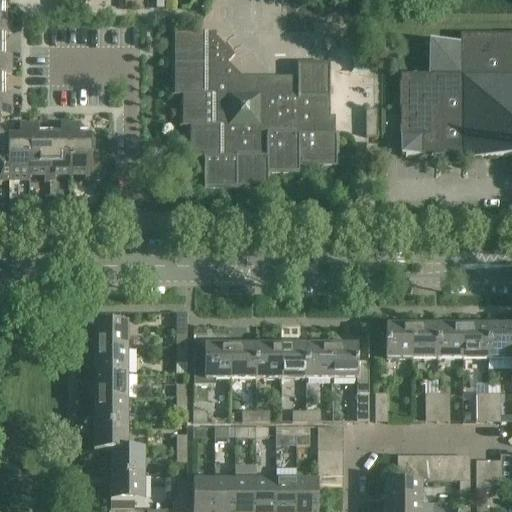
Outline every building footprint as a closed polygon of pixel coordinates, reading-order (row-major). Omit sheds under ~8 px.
[(0,26),(11,26),(11,17),(0,17),(0,26)] [(0,36),(11,37),(11,26),(0,26),(0,36)] [(337,137),(330,136),(330,65),(297,65),(297,81),(235,81),(223,69),(235,57),(216,39),(216,34),(198,34),(171,34),(171,98),(179,98),(179,129),(187,129),(187,160),(204,160),(204,192),(267,192),(267,176),(299,176),(299,169),(337,169),(337,137)] [(400,77),(400,158),(442,158),(442,167),(460,167),(460,161),(464,161),(464,158),(511,157),(511,36),(460,36),(460,46),(430,46),(430,76),(400,77)] [(0,67),(11,67),(11,58),(0,57),(0,67)] [(0,77),(11,77),(11,67),(0,67),(0,77)] [(0,107),(11,108),(11,99),(0,98),(0,107)] [(0,118),(11,118),(11,108),(0,107),(0,118)] [(378,139),(377,111),(365,111),(366,139),(378,139)] [(29,180),(29,126),(19,126),(19,141),(8,141),(8,184),(14,184),(14,180),(29,180)] [(49,184),(49,141),(39,141),(39,126),(29,126),(29,180),(43,180),(44,184),(49,184)] [(70,180),(69,126),(60,126),(60,141),(49,141),(49,184),(55,184),(54,180),(70,180)] [(69,126),(70,180),(84,180),(84,184),(102,184),(102,159),(91,159),(91,140),(80,140),(80,126),(69,126)] [(0,137),(0,183),(8,184),(8,141),(6,141),(1,136),(0,137)] [(378,166),(377,147),(366,147),(366,166),(378,166)] [(187,316),(174,316),(174,337),(176,337),(176,352),(186,352),(186,338),(187,327),(187,316)] [(93,352),(128,352),(128,325),(93,325),(93,352)] [(511,327),(487,328),(487,363),(487,373),(511,373),(511,363),(511,353),(511,327)] [(411,363),(411,328),(385,328),(385,363),(411,363)] [(436,363),(436,328),(411,328),(411,363),(436,363)] [(462,363),(461,328),(436,328),(436,363),(462,363)] [(487,363),(487,328),(461,328),(462,363),(487,363)] [(203,353),(193,353),(193,388),(214,388),(214,383),(229,383),(229,348),(203,348),(203,353)] [(255,383),(255,348),(229,348),(229,383),(255,383)] [(280,383),(280,348),(255,348),(255,383),(280,383)] [(305,383),(305,348),(280,348),(280,383),(305,383)] [(330,383),(330,348),(305,348),(305,383),(330,383)] [(330,348),(330,383),(357,382),(357,348),(330,348)] [(128,352),(93,352),(93,378),(128,377),(128,352)] [(176,366),(186,366),(186,352),(176,352),(176,366)] [(128,377),(93,378),(93,402),(128,402),(128,377)] [(187,388),(176,388),(176,402),(187,402),(187,388)] [(369,397),(356,397),(356,425),(369,425),(369,397)] [(387,397),(374,397),(374,425),(387,425),(387,397)] [(425,397),(425,425),(437,425),(437,397),(425,397)] [(449,425),(449,397),(437,397),(437,425),(449,425)] [(475,397),(475,425),(487,425),(487,397),(475,397)] [(500,397),(487,397),(487,425),(500,425),(500,397)] [(128,402),(93,402),(93,428),(128,428),(128,402)] [(187,402),(176,402),(176,416),(187,416),(187,402)] [(192,414),(192,425),(206,425),(207,414),(192,414)] [(255,425),(255,414),(241,414),(241,425),(255,425)] [(255,414),(255,425),(270,425),(270,414),(255,414)] [(306,425),(306,414),(292,414),(292,425),(306,425)] [(306,414),(306,425),(320,425),(320,414),(306,414)] [(128,428),(93,428),(93,454),(110,454),(110,453),(128,453),(128,451),(128,428)] [(192,431),(192,441),(206,441),(206,431),(192,431)] [(214,431),(214,441),(227,441),(227,431),(214,431)] [(248,442),(248,431),(234,431),(234,441),(248,442)] [(255,431),(255,441),(268,441),(268,431),(255,431)] [(342,431),(317,431),(317,444),(342,444),(342,431)] [(176,453),(187,453),(187,438),(176,438),(176,453)] [(275,439),(275,449),(288,449),(288,439),(275,439)] [(309,439),(295,439),(295,449),(309,449),(309,439)] [(317,456),(342,455),(342,444),(317,444),(317,456)] [(128,453),(110,453),(110,454),(110,455),(110,478),(143,478),(143,451),(128,451),(128,453)] [(176,467),(186,467),(187,453),(176,453),(176,467)] [(317,468),(342,467),(342,455),(317,456),(317,468)] [(397,459),(397,484),(409,484),(409,459),(397,459)] [(421,459),(409,459),(409,484),(421,484),(421,459)] [(433,484),(433,459),(421,459),(421,484),(422,484),(433,484)] [(433,459),(433,484),(445,484),(445,459),(433,459)] [(457,459),(445,459),(445,484),(457,484),(457,459)] [(469,459),(457,459),(457,484),(459,484),(469,484),(469,459)] [(475,464),(475,492),(488,492),(488,464),(475,464)] [(500,464),(499,464),(488,464),(488,492),(500,492),(500,464)] [(317,479),(342,479),(342,467),(317,468),(317,479)] [(143,478),(110,478),(110,504),(109,511),(133,511),(134,504),(143,504),(143,478)] [(317,492),(342,492),(342,479),(317,479),(317,482),(317,492)] [(213,511),(214,482),(192,482),(192,511),(213,511)] [(214,482),(213,511),(233,511),(234,482),(214,482)] [(234,482),(233,511),(254,511),(254,482),(234,482)] [(254,482),(254,511),(274,511),(275,482),(254,482)] [(275,482),(274,511),(295,511),(295,482),(275,482)] [(316,511),(317,492),(317,482),(295,482),(295,511),(316,511)] [(186,511),(187,484),(174,484),(173,511),(186,511)] [(409,484),(397,484),(384,484),(384,506),(422,506),(422,484),(421,484),(409,484)] [(469,498),(469,484),(459,484),(459,498),(469,498)]
